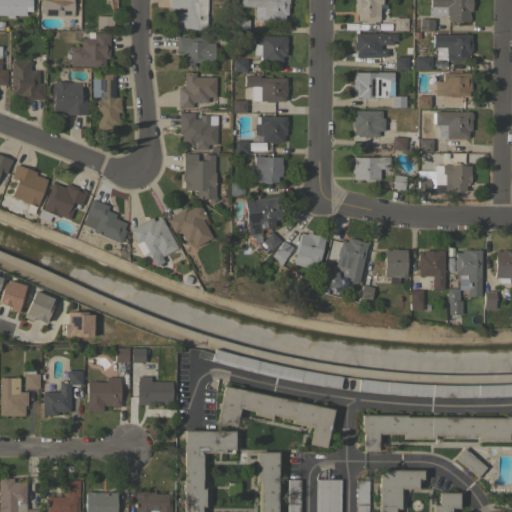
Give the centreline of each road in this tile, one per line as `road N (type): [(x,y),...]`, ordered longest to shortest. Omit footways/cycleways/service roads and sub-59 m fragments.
road 1 (residential): [(511,403),(345,402),(195,366),(196,416)]
road 2 (residential): [(502,0),(500,218)]
road 3 (residential): [(315,196),(403,219),(511,218)]
road 4 (residential): [(318,0),(315,196)]
road 5 (residential): [(137,0),(138,171)]
road 6 (residential): [(344,464),(408,461),(444,472),(482,511)]
road 7 (residential): [(0,126),(109,168),(138,171)]
road 8 (residential): [(0,448),(130,446)]
